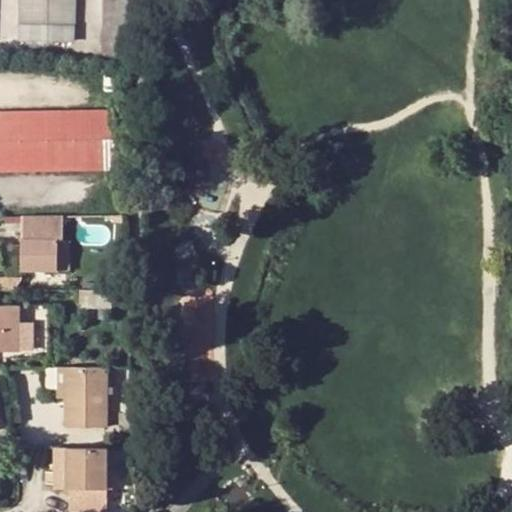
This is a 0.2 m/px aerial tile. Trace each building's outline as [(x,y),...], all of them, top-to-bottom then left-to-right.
[(20,0),(20,37),(74,39),(74,0),(20,0)] [(130,0),(104,0),(104,53),(130,53),(130,0)] [(0,169),(117,169),(116,114),(116,111),(0,110),(0,169)] [(59,239),(64,239),(64,214),(23,215),(21,268),(59,269),(59,239)] [(71,239),(64,239),(59,239),(59,269),(72,269),(71,239)] [(24,275),(0,274),(0,288),(16,288),(24,275)] [(0,303),(0,348),(16,349),(16,304),(0,303)] [(58,396),(65,396),(66,365),(58,365),(58,396)] [(66,365),(65,396),(65,424),(109,425),(109,365),(66,365)] [(68,446),(69,487),(110,487),(109,445),(68,446)] [(57,487),(69,487),(68,446),(57,446),(57,487)]
